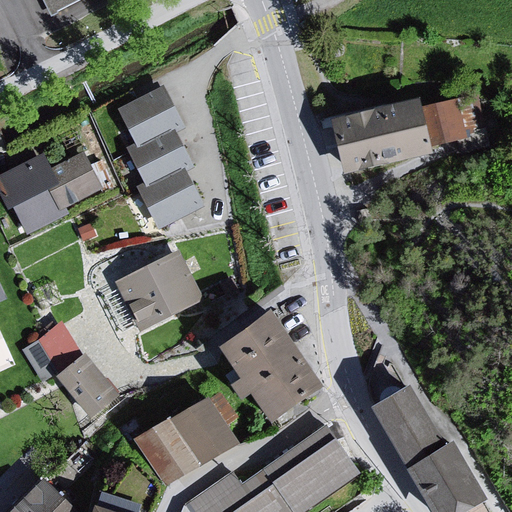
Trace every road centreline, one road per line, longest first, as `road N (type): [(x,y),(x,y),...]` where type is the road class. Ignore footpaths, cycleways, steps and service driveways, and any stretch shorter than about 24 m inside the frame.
road 1 (residential): [(419,511),(352,393),(320,210),(261,0)]
road 2 (unclassified): [(0,97),(184,0)]
